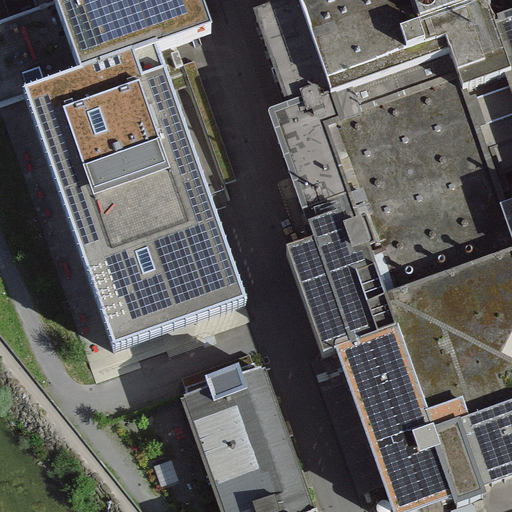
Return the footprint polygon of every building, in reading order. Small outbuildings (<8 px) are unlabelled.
[(33,113),(1,124),(96,387),(253,335),(206,197),(223,191),(192,108),(210,102),(205,86),(186,92),(171,46),(219,31),(208,0),(6,0),(14,20),(0,25),(0,107),(28,99),(33,113)] [(463,0),(276,0),(283,21),(321,127),(437,86),(451,124),(501,106),(480,47),(463,0)] [(511,0),(498,0),(511,37),(511,36),(511,0)] [(321,127),(283,21),(246,34),(280,133),(262,139),(308,267),(290,273),(327,379),(383,359),(370,320),(386,314),(321,127)] [(511,36),(511,37),(480,47),(501,106),(511,137),(511,36)] [(437,86),(321,127),(386,314),(507,272),(495,239),(482,199),(511,188),(511,137),(501,106),(451,124),(437,86)] [(383,359),(327,379),(373,511),(485,511),(511,503),(511,232),(495,239),(507,272),(386,314),(370,320),(383,359)] [(271,370),(188,400),(227,511),(310,511),(320,509),(271,370)]
